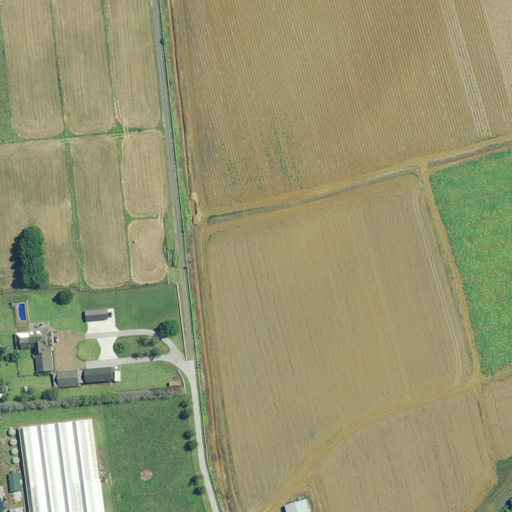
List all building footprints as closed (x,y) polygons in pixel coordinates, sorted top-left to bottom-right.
[(54,346),(53,331),(17,334),(18,349),(36,348),(38,372),(54,371),(52,346),(54,346)] [(80,386),(79,370),(59,372),(60,387),(80,386)] [(103,511),(92,419),(20,428),(30,511),(103,511)] [(22,491),(20,473),(10,474),(12,492),(22,491)] [(288,511),(311,511),(308,500),(287,506),(288,511)]
